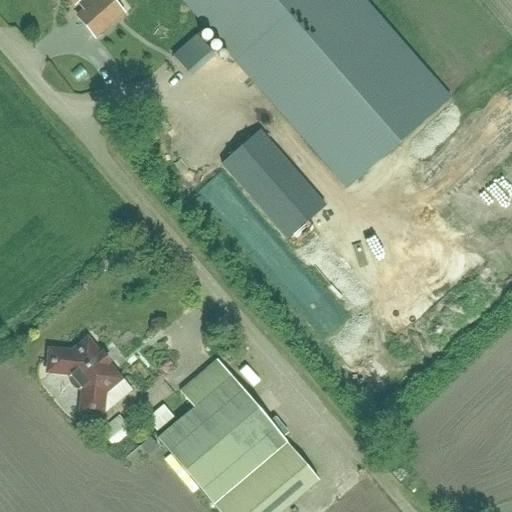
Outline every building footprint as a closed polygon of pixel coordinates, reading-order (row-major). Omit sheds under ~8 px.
[(94,37),(121,13),(109,0),(69,0),(74,5),(79,0),(86,9),(77,17),(94,37)] [(361,0),(179,0),(346,191),(449,101),(361,0)] [(438,347),(351,246),(286,302),(374,403),(438,347)] [(98,357),(85,341),(69,354),(52,352),(47,356),(45,369),(50,374),(67,376),(68,377),(66,379),(67,383),(69,385),(71,388),(73,390),(77,392),(79,390),(80,392),(79,409),(83,414),(95,416),(101,411),(102,394),(118,381),(105,365),(107,363),(101,355),(98,357)] [(280,511),(316,483),(215,362),(178,394),(192,410),(155,441),(209,506),(210,506),(214,511),(280,511)] [(168,407),(149,416),(154,428),(174,418),(168,407)] [(113,450),(132,434),(118,418),(99,434),(113,450)]
